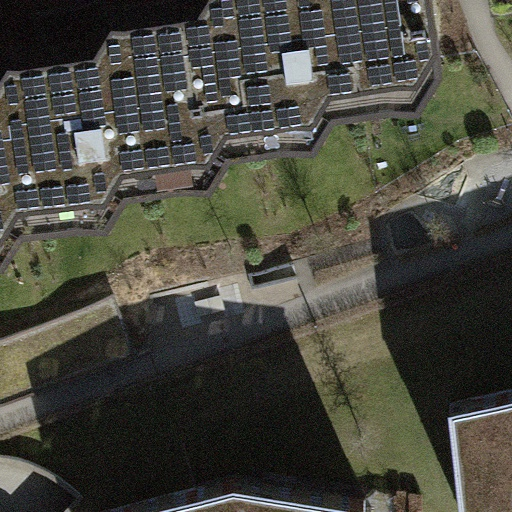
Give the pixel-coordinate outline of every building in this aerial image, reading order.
[(246,77),(256,141),(316,134),(333,106),(365,104),(419,101),(441,62),(432,0),(189,0),(178,3),(190,86),(246,77)] [(0,162),(40,157),(49,219),(112,215),(130,184),(210,178),(230,148),(256,141),(246,77),(190,86),(178,3),(111,16),(109,16),(75,22),(71,23),(66,6),(32,13),(39,44),(11,45),(0,58),(0,162)] [(0,253),(5,253),(23,225),(49,219),(40,157),(0,162),(0,253)] [(511,511),(511,394),(454,408),(468,511),(511,511)] [(238,477),(103,511),(366,511),(368,499),(238,477)]
